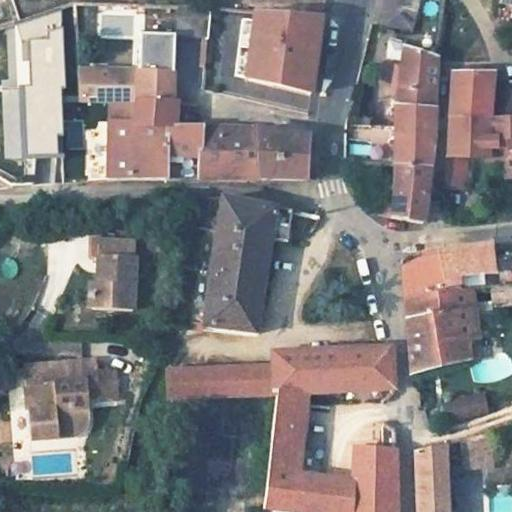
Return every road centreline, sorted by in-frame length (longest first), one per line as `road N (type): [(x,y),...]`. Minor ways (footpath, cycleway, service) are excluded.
road 1 (residential): [(0,185),(331,202)]
road 2 (residential): [(390,246),(406,511)]
road 3 (residential): [(364,0),(340,100),(331,202)]
road 4 (residential): [(390,246),(511,233)]
